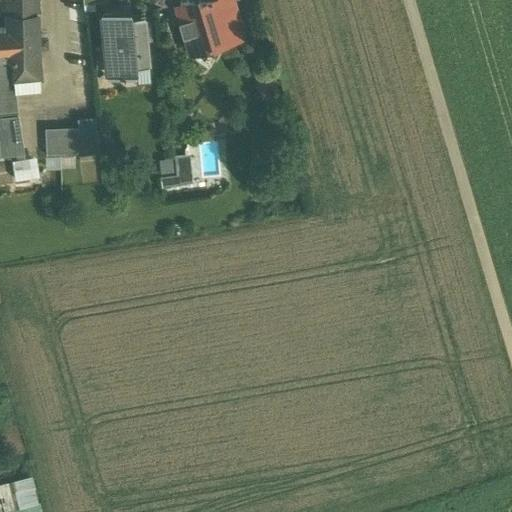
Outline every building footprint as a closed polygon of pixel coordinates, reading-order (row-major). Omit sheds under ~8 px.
[(36,0),(7,0),(8,12),(37,11),(37,10),(37,9),(36,0)] [(213,0),(203,0),(193,3),(193,2),(188,0),(183,0),(180,1),(177,7),(191,51),(225,41),(215,6),(213,0)] [(215,6),(225,41),(242,36),(232,1),(215,6)] [(131,6),(101,9),(107,73),(123,71),(123,74),(126,73),(125,71),(137,70),(136,64),(149,63),(144,12),(131,14),(131,6)] [(37,11),(8,12),(9,27),(37,26),(37,11)] [(37,26),(9,27),(9,28),(12,59),(38,57),(38,46),(47,45),(47,36),(37,36),(37,27),(37,26)] [(9,28),(0,29),(0,60),(12,59),(9,28)] [(38,57),(12,59),(13,77),(39,74),(38,57)] [(12,59),(0,60),(0,111),(18,109),(16,89),(15,89),(13,77),(12,59)] [(39,74),(13,77),(15,89),(16,89),(41,87),(39,74)] [(18,116),(0,118),(0,139),(21,137),(18,116)] [(95,116),(77,117),(78,126),(79,126),(82,153),(99,151),(95,116)] [(73,126),(45,127),(46,155),(74,154),(73,126)] [(82,153),(79,126),(78,126),(73,126),(74,154),(82,153)] [(21,137),(0,139),(0,156),(23,153),(21,137)] [(161,191),(192,190),(191,152),(160,153),(161,191)] [(44,511),(34,470),(0,477),(0,491),(5,511),(44,511)]
